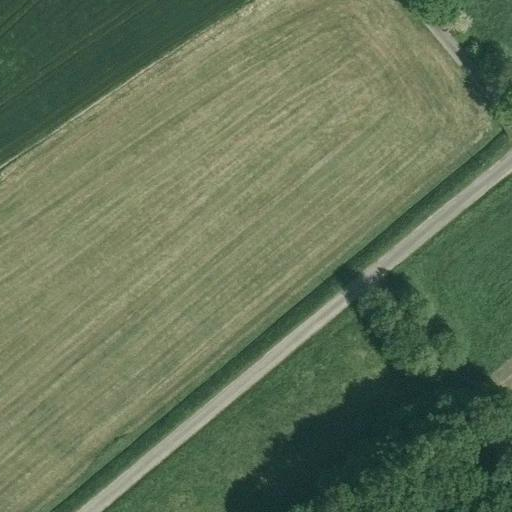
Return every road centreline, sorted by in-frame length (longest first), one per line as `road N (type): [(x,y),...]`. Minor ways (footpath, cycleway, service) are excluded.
road 1 (residential): [(511,139),(79,511)]
road 2 (track): [(511,103),(427,0)]
